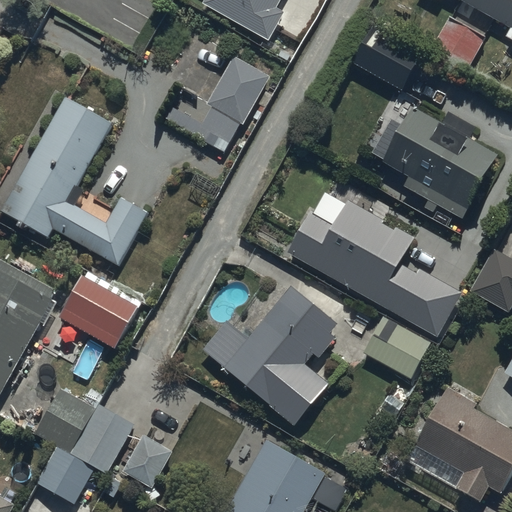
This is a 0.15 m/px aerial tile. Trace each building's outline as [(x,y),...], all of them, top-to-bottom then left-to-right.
[(278,15),(286,0),(211,0),(204,13),(271,49),(286,20),(278,15)] [(511,0),(428,0),(442,8),(446,1),(511,37),(507,45),(511,48),(511,0)] [(487,45),(447,24),(428,58),(469,80),(487,45)] [(271,84),(234,63),(207,112),(212,115),(203,130),(173,113),(166,126),(208,149),(213,140),(230,150),(241,130),(244,132),(271,84)] [(443,133),(416,118),(422,106),(401,95),(384,126),(390,129),(372,161),(386,169),(384,172),(411,186),(406,195),(428,207),(425,214),(435,219),(438,213),(464,228),(499,164),(471,149),(478,138),(449,122),(443,133)] [(114,131),(67,105),(0,222),(0,224),(44,250),(53,235),(120,273),(150,219),(123,203),(107,231),(76,214),(85,198),(78,194),(114,131)] [(511,266),(493,255),(470,296),(510,319),(511,316),(511,266)] [(56,298),(0,267),(0,403),(1,405),(54,310),(51,308),(56,298)] [(465,288),(433,270),(399,330),(430,348),(465,288)] [(228,326),(204,355),(296,434),(331,394),(306,372),(314,363),(319,367),(337,346),(332,342),(339,334),(292,294),(250,344),(228,326)] [(385,326),(366,360),(412,385),(431,351),(385,326)] [(84,408),(59,395),(34,440),(58,454),(37,491),(74,511),(77,511),(97,476),(110,483),(137,433),(100,412),(105,402),(92,395),(84,408)] [(511,485),(511,438),(475,418),(478,412),(448,395),(416,454),(466,481),(457,499),(480,511),(489,496),(502,503),(511,485)] [(175,461),(143,442),(122,478),(153,497),(175,461)] [(309,511),(327,479),(267,447),(231,511),(309,511)]
